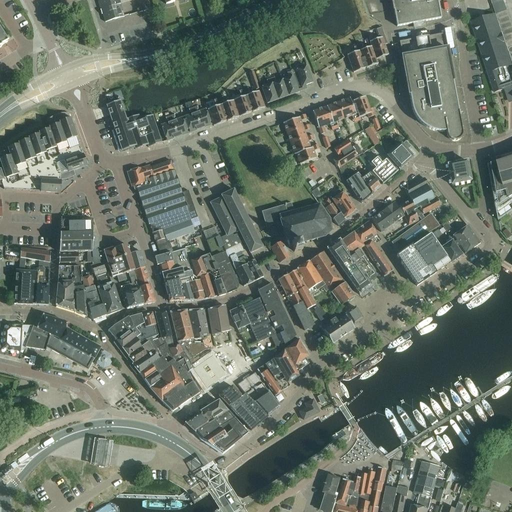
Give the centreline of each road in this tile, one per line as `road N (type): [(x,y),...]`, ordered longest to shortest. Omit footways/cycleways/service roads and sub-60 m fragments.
road 1 (residential): [(320,368),(487,247),(486,235),(425,159)]
road 2 (residential): [(115,161),(199,142),(359,85),(379,88),(404,117)]
road 3 (residential): [(425,159),(271,277),(223,300),(161,307)]
road 4 (residential): [(173,422),(303,334)]
road 5 (residential): [(205,468),(254,438),(320,368)]
road 6 (residential): [(451,0),(476,151)]
road 7 (unclassified): [(63,511),(122,473),(185,450)]
road 8 (primary): [(163,53),(279,0)]
